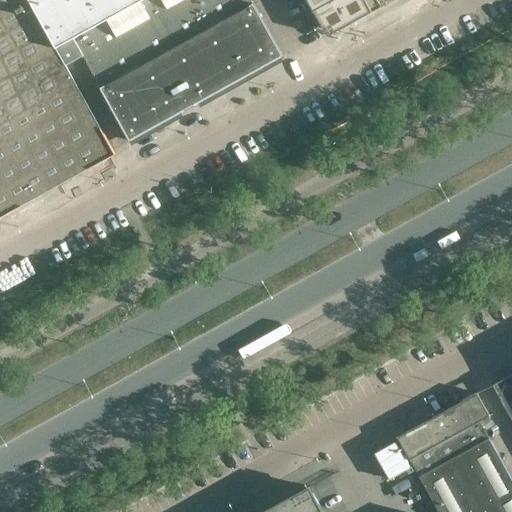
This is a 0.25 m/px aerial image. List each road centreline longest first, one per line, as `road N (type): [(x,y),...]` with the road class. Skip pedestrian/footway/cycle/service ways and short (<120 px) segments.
road 1 (tertiary): [(511,127),(0,410)]
road 2 (tertiary): [(0,463),(511,181)]
road 3 (unclassified): [(0,260),(465,0)]
road 4 (unclassified): [(190,511),(511,334)]
